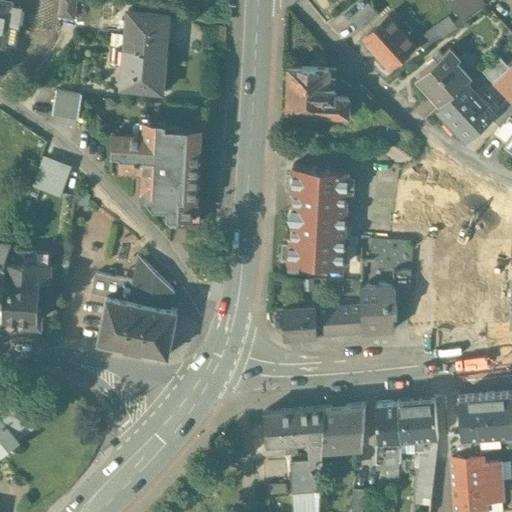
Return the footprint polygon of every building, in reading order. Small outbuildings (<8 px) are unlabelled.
[(0,0),(0,44),(3,44),(7,21),(8,21),(11,2),(1,0),(0,0)] [(75,0),(61,0),(59,16),(73,18),(75,0)] [(449,0),(446,3),(455,13),(471,0),(449,0)] [(477,0),(471,0),(455,13),(463,24),(484,8),(477,0)] [(368,5),(351,22),(361,32),(378,15),(368,5)] [(168,14),(128,10),(125,50),(165,53),(167,32),(168,32),(169,19),(168,19),(168,14)] [(387,17),(362,40),(389,70),(414,48),(405,38),(411,32),(404,24),(398,30),(396,27),(401,22),(393,13),(388,18),(387,17)] [(434,29),(416,42),(423,52),(441,39),(434,29)] [(450,48),(416,79),(440,106),(466,82),(467,83),(474,75),(473,74),(470,77),(457,62),(460,59),(450,48)] [(165,53),(125,50),(121,88),(161,92),(162,87),(163,87),(164,74),(163,74),(165,53)] [(511,65),(496,79),(511,97),(511,96),(511,65)] [(329,70),(289,69),(287,113),(348,115),(348,111),(349,99),(334,98),(336,71),(329,71),(329,70)] [(467,83),(466,82),(440,106),(438,108),(467,140),(490,119),(495,114),(495,113),(467,83)] [(362,88),(349,87),(349,99),(348,111),(361,112),(362,88)] [(81,95),(55,91),(52,115),(78,119),(81,95)] [(511,101),(508,97),(495,113),(495,114),(490,119),(500,127),(504,122),(505,123),(511,113),(511,101)] [(201,129),(166,127),(166,123),(145,122),(145,136),(113,135),(112,155),(121,156),(121,170),(143,171),(142,193),(155,208),(168,208),(168,217),(196,218),(201,129)] [(500,127),(490,139),(502,148),(505,143),(511,134),(511,128),(505,123),(504,122),(500,127)] [(69,170),(42,160),(33,185),(60,195),(69,170)] [(349,167),(293,164),(292,190),(294,190),(291,235),(289,235),(288,261),(344,264),(349,167)] [(465,186),(434,182),(433,182),(416,179),(412,203),(430,205),(426,232),(458,237),(459,233),(460,225),(469,226),(470,216),(461,215),(465,186)] [(511,189),(485,180),(477,236),(511,241),(511,189)] [(155,208),(142,193),(141,205),(152,216),(168,217),(168,208),(155,208)] [(458,237),(426,232),(420,274),(452,278),(467,280),(473,235),(459,233),(458,237)] [(12,238),(0,237),(0,317),(1,316),(3,316),(5,260),(4,260),(9,247),(12,238)] [(50,249),(9,247),(4,260),(5,260),(3,316),(21,317),(27,322),(35,323),(42,317),(42,311),(39,306),(40,279),(48,279),(50,249)] [(174,290),(138,254),(133,281),(96,273),(92,293),(94,293),(94,294),(96,294),(106,296),(106,297),(107,297),(98,339),(98,341),(169,355),(169,353),(177,310),(177,311),(177,309),(176,308),(175,309),(170,308),(174,290)] [(374,258),(362,258),(362,278),(373,278),(374,258)] [(64,262),(54,262),(53,280),(62,280),(64,262)] [(412,267),(393,268),(395,283),(396,283),(398,312),(408,312),(412,267)] [(395,283),(361,285),(362,303),(363,330),(395,328),(394,313),(398,312),(396,283),(395,283)] [(339,305),(341,332),(363,330),(362,303),(339,305)] [(341,332),(339,305),(316,306),(318,333),(341,332)] [(316,306),(284,308),(285,335),(318,333),(316,306)] [(8,397),(1,388),(0,388),(0,451),(31,427),(26,420),(27,420),(8,396),(8,397)] [(495,391),(495,390),(487,390),(487,389),(482,389),(482,391),(480,391),(480,392),(475,392),(466,392),(466,393),(461,393),(459,393),(459,395),(460,395),(462,428),(462,430),(462,432),(463,431),(481,431),(507,429),(507,434),(511,433),(511,389),(509,390),(509,389),(500,390),(495,391)] [(435,395),(399,398),(402,434),(421,433),(438,432),(435,395)] [(399,398),(377,400),(381,435),(378,435),(378,452),(375,452),(375,466),(385,467),(385,453),(387,453),(387,452),(400,451),(400,452),(403,452),(402,434),(399,398)] [(366,401),(326,404),(324,434),(323,444),(363,440),(366,401)] [(296,407),(297,436),(298,446),(287,446),(289,458),(291,457),(312,455),(310,435),(324,434),(326,404),(326,403),(324,404),(296,407)] [(297,436),(296,407),(268,409),(266,409),(266,411),(269,438),(268,438),(268,439),(270,439),(297,436)] [(451,450),(482,448),(481,431),(463,431),(462,432),(462,430),(462,428),(450,430),(450,429),(448,429),(449,431),(451,450)] [(438,432),(421,433),(420,444),(415,489),(432,491),(438,432)] [(421,433),(402,434),(403,452),(413,453),(414,444),(420,444),(421,433)] [(482,448),(451,450),(453,479),(502,475),(500,453),(484,454),(484,448),(482,448)] [(312,455),(291,457),(291,459),(292,459),(295,487),(293,487),(294,489),(320,486),(322,456),(312,457),(312,455)] [(502,475),(453,479),(455,507),(471,506),(488,504),(487,492),(503,491),(502,475)] [(366,511),(367,484),(353,483),(352,511),(360,511),(366,511)]
